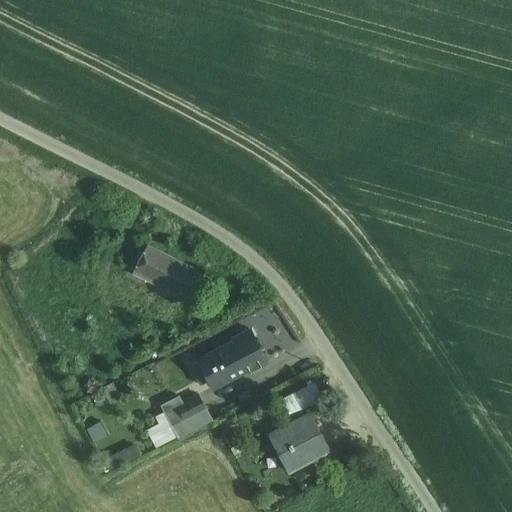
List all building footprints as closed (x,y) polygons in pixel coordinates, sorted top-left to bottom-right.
[(202,273),(147,246),(135,271),(151,279),(189,298),(202,273)] [(151,279),(135,271),(130,281),(146,288),(151,279)] [(249,328),(232,337),(233,341),(248,368),(250,372),(268,362),(249,328)] [(233,341),(199,359),(213,386),(248,368),(233,341)] [(331,385),(316,361),(270,388),(276,397),(309,377),(319,392),(331,385)] [(312,381),(278,393),(283,409),(317,397),(312,381)] [(183,402),(178,405),(186,419),(207,408),(199,394),(183,402)] [(186,419),(178,405),(183,402),(179,395),(161,404),(178,437),(192,430),(186,419)] [(207,408),(186,419),(192,430),(213,419),(207,408)] [(310,413),(271,434),(270,433),(269,433),(289,470),(289,469),(329,448),(310,412),(309,412),(310,413)] [(108,470),(138,454),(131,441),(101,457),(108,470)]
